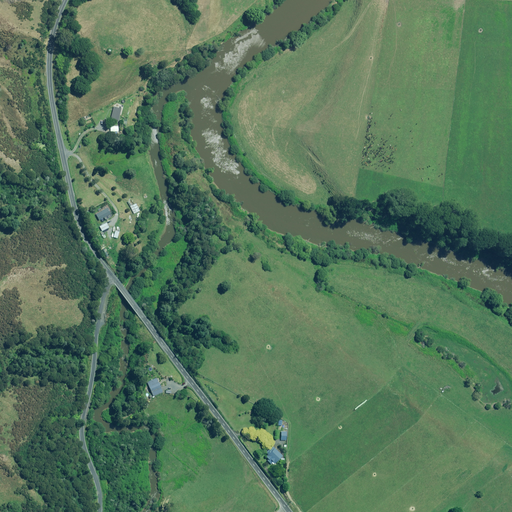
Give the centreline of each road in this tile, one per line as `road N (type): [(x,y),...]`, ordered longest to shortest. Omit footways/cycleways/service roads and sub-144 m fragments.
road 1 (tertiary): [(111,275),(290,511)]
road 2 (tertiary): [(65,0),(52,40),(52,100),(76,213),(111,275)]
road 3 (unclassified): [(111,275),(84,428),(100,511)]
